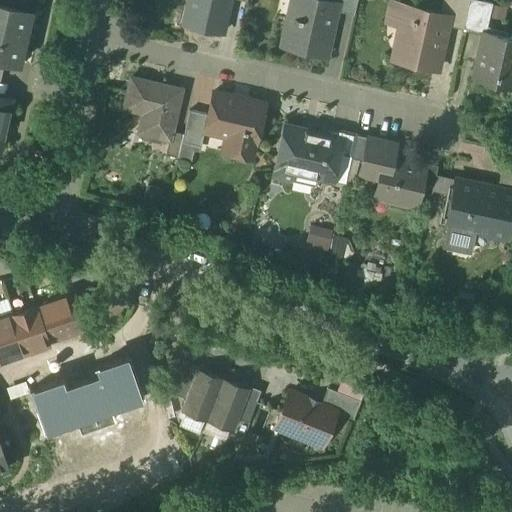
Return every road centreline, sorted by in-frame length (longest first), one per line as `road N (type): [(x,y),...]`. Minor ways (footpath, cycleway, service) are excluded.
road 1 (residential): [(50,215),(161,251),(511,399)]
road 2 (residential): [(95,32),(427,106)]
road 3 (residential): [(50,215),(95,32)]
